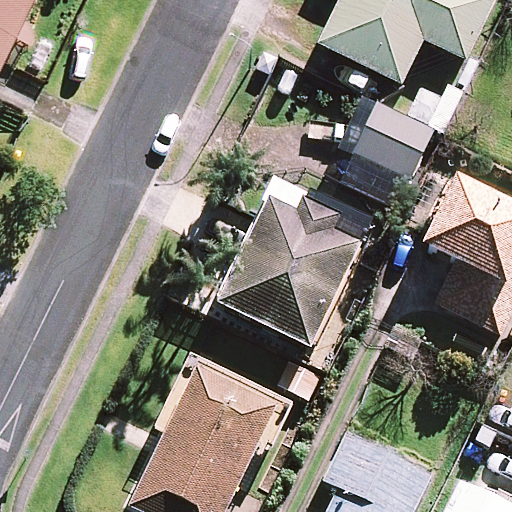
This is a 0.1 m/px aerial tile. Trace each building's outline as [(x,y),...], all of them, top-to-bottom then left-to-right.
[(0,0),(0,59),(29,0),(0,0)] [(494,0),(341,0),(317,51),(399,90),(421,45),(463,65),(494,0)] [(432,136),(376,108),(352,157),(407,185),(432,136)] [(500,208),(450,185),(418,253),(451,268),(432,309),(502,341),(511,318),(511,202),(504,199),(500,208)] [(366,238),(271,192),(213,311),(307,357),(366,238)] [(224,511),(273,410),(194,373),(127,511),(224,511)] [(413,511),(431,473),(347,435),(322,490),(335,496),(327,511),(413,511)] [(505,511),(458,488),(445,511),(505,511)]
